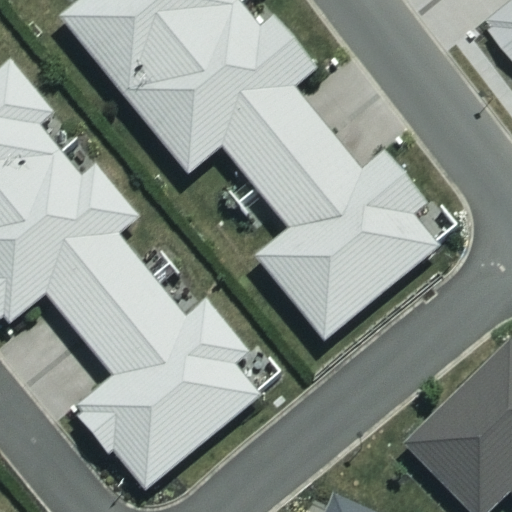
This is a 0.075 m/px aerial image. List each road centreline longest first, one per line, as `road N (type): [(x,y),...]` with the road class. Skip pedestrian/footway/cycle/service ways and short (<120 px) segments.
road 1 (residential): [(218,511),(511,258)]
road 2 (residential): [(359,0),(511,208)]
road 3 (residential): [(0,406),(86,511)]
